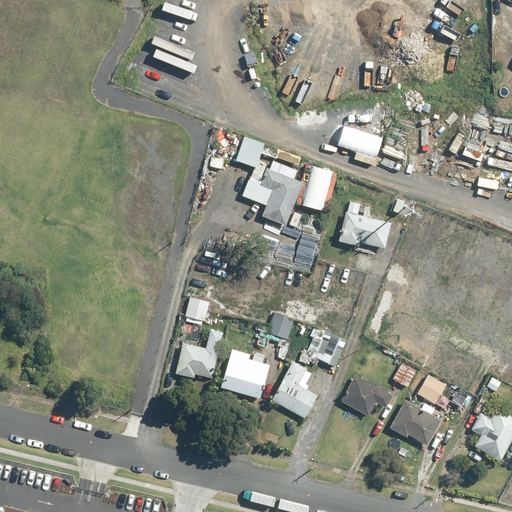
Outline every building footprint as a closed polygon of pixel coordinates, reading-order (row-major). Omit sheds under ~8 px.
[(300,184),(264,170),(257,187),(270,192),(260,218),(283,227),(300,184)] [(404,201),(398,198),(393,210),(399,213),(404,201)] [(356,244),(382,251),(389,224),(343,213),(336,243),(355,248),(356,244)] [(184,318),(203,323),(208,303),(188,298),(184,318)] [(275,338),(286,341),(292,321),(272,315),(266,334),(275,338)] [(180,345),(173,376),(192,380),(192,376),(210,380),(220,334),(207,331),(203,350),(180,345)] [(326,365),(333,368),(345,341),(325,332),(313,358),(326,365)] [(314,337),(304,333),(298,347),(308,351),(314,337)] [(221,377),(218,390),(257,401),(267,366),(247,361),(248,358),(245,358),(246,355),(230,350),(221,377)] [(269,402),(302,420),(315,397),(304,391),(306,387),(303,386),(309,375),(303,372),(304,371),(290,363),(274,391),(269,402)] [(390,381),(405,389),(414,373),(399,365),(390,381)] [(415,395),(433,406),(445,386),(427,376),(415,395)] [(391,397),(353,377),(338,403),(358,414),(366,418),(373,407),(375,408),(376,406),(384,410),(391,397)] [(501,382),(491,377),(485,388),(494,394),(501,382)] [(438,421),(403,402),(387,430),(404,439),(406,437),(425,448),(438,421)] [(472,448),(498,462),(511,437),(511,417),(494,408),(488,420),(478,414),(469,431),(479,437),(472,448)]
